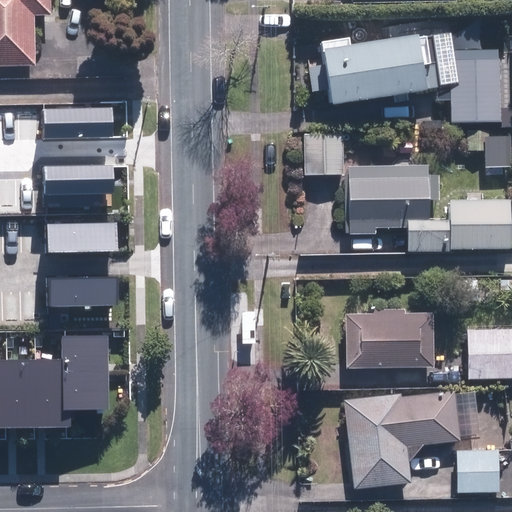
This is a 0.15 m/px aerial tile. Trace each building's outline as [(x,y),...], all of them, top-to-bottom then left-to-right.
[(44,0),(0,0),(0,67),(31,67),(30,17),(45,17),(44,0)] [(311,56),(319,110),(413,97),(405,43),(311,56)] [(496,123),(494,62),(444,63),(445,125),(496,123)] [(110,107),(44,110),(46,140),(112,136),(110,107)] [(487,127),(463,126),(462,152),(487,152),(487,127)] [(342,138),(297,136),(295,177),(340,178),(341,167),(342,138)] [(113,164),(46,166),(46,194),(114,193),(113,164)] [(423,169),(343,171),(344,228),(403,227),(404,252),(503,250),(502,202),(444,204),(444,223),(424,224),(423,169)] [(112,217),(46,218),(47,247),(113,246),(112,217)] [(113,269),(45,270),(46,301),(114,300),(113,269)] [(511,278),(494,279),(494,291),(511,290),(511,278)] [(479,280),(450,280),(450,304),(479,304),(479,280)] [(342,318),(342,369),(426,369),(426,318),(342,318)] [(59,357),(0,357),(0,422),(62,421),(62,403),(107,402),(106,332),(58,333),(59,357)] [(511,332),(463,333),(464,380),(511,379),(511,332)] [(447,395),(339,405),(348,490),(403,484),(399,448),(451,443),(447,395)] [(496,453),(450,452),(449,494),(495,495),(496,453)]
